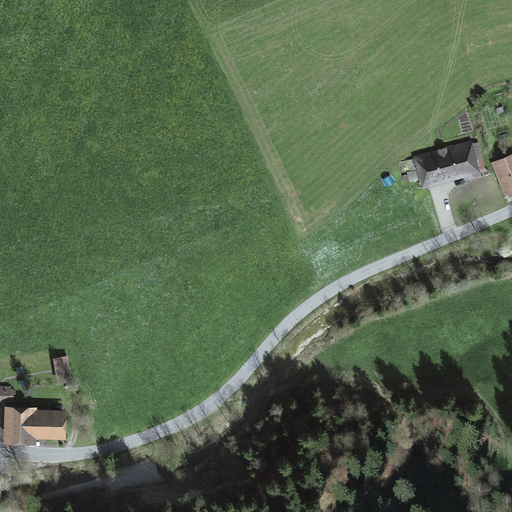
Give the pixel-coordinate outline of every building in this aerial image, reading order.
[(474,148),(472,139),(417,154),(407,160),(409,170),(419,167),(424,183),(477,167),(471,149),(474,148)] [(510,197),(511,195),(511,157),(491,166),(496,176),(501,174),(510,197)] [(69,357),(55,358),(58,380),(72,378),(69,357)] [(0,399),(5,399),(12,399),(12,390),(0,389),(0,399)] [(35,433),(65,434),(66,411),(36,410),(36,403),(17,403),(17,390),(12,390),(12,399),(5,399),(4,409),(0,408),(0,425),(10,425),(10,437),(35,437),(35,433)]
